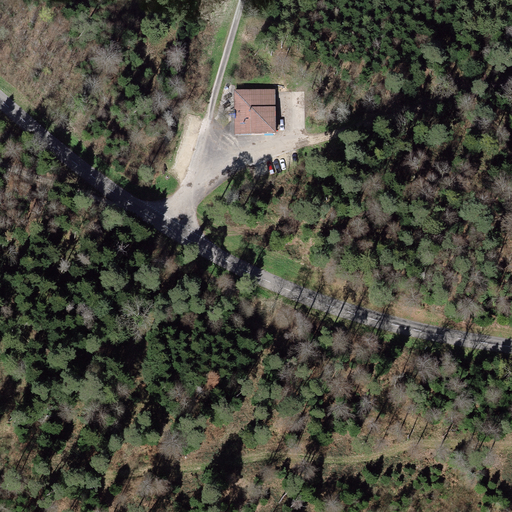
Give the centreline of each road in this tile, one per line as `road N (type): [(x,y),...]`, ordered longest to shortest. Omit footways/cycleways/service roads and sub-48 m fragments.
road 1 (secondary): [(511,346),(403,327),(292,292),(148,216),(0,101)]
road 2 (track): [(511,82),(258,159),(188,200)]
road 3 (track): [(0,9),(26,58),(88,94),(188,200)]
road 4 (track): [(245,0),(178,234)]
road 5 (track): [(0,164),(121,213),(148,216)]
